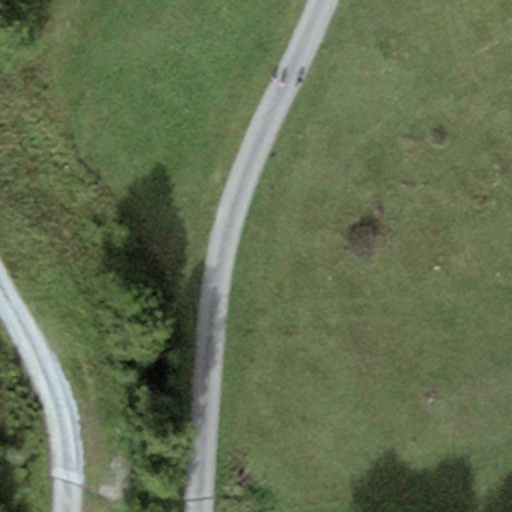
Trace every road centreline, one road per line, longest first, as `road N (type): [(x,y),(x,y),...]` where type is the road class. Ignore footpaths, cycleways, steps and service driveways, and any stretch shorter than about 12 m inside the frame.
road 1 (track): [(324,0),(230,217),(206,358),(199,511)]
road 2 (track): [(68,511),(65,434),(51,387),(0,284)]
